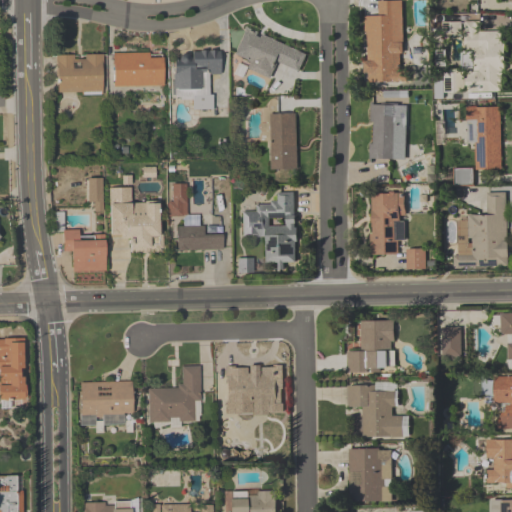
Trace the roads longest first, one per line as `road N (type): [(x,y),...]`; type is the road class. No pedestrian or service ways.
road 1 (residential): [(342,295),(340,34),(332,22),(324,34),(326,296)]
road 2 (tertiary): [(0,303),(511,289)]
road 3 (tertiary): [(23,0),(30,198),(46,279),(50,383)]
road 4 (residential): [(28,0),(47,11),(140,26),(201,18),(244,0)]
road 5 (residential): [(303,296),(308,511)]
road 6 (residential): [(145,337),(304,334)]
road 7 (tertiary): [(62,511),(60,395),(50,383)]
road 8 (tertiary): [(50,383),(48,511)]
